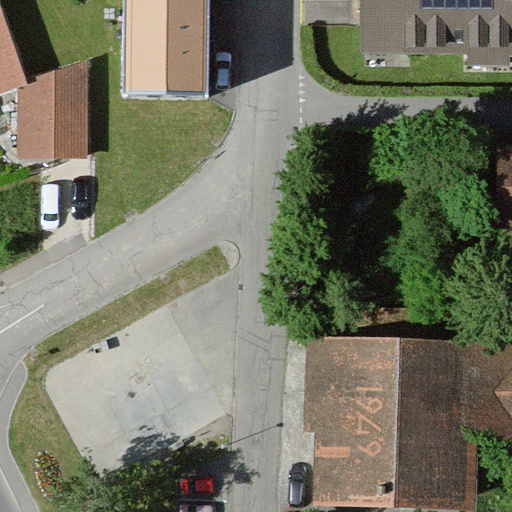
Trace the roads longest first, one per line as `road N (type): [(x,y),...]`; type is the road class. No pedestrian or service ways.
road 1 (residential): [(259,178),(257,511)]
road 2 (residential): [(259,178),(0,337)]
road 3 (residential): [(266,0),(259,178)]
